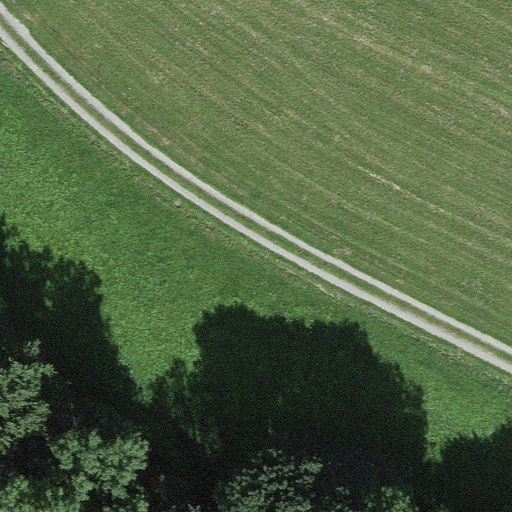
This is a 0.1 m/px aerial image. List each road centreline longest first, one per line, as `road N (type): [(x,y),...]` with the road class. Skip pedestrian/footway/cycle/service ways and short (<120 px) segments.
road 1 (track): [(0,24),(113,130),(225,209),(511,366)]
road 2 (track): [(0,338),(191,511)]
